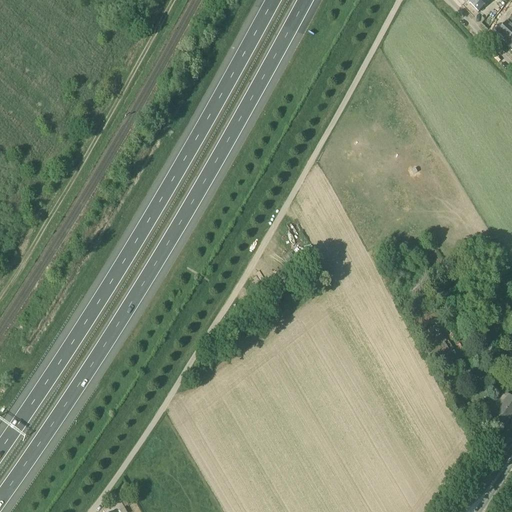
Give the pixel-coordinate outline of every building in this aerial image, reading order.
[(468,0),(467,2),(478,13),(490,3),(487,0),(468,0)] [(511,49),(511,27),(509,25),(510,23),(511,24),(511,16),(496,34),(511,49)] [(442,318),(438,311),(431,315),(422,298),(415,302),(417,305),(404,312),(416,333),(442,318)] [(422,345),(431,363),(442,357),(445,360),(456,368),(462,365),(444,333),(422,345)] [(497,412),(489,406),(482,416),(502,430),(511,416),(511,397),(501,390),(496,397),(504,402),(497,412)] [(455,391),(448,394),(462,419),(469,415),(455,391)] [(117,511),(124,508),(120,501),(102,511),(103,511),(117,511)]
